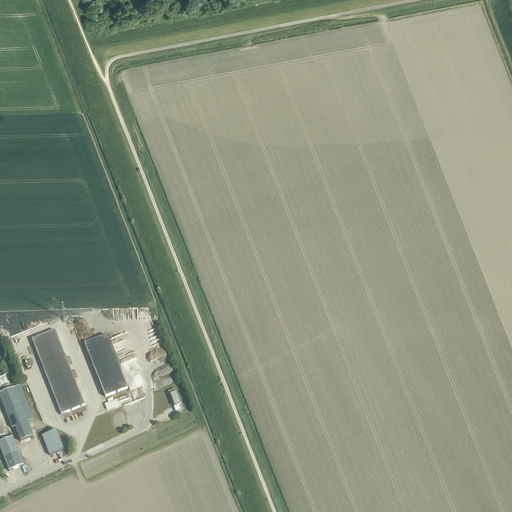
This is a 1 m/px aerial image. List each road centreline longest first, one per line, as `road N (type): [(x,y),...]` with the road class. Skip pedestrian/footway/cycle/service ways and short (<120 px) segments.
road 1 (track): [(274,511),(107,84)]
road 2 (unclassified): [(411,0),(120,56),(108,64),(107,84)]
road 3 (residential): [(77,456),(94,400),(62,322)]
